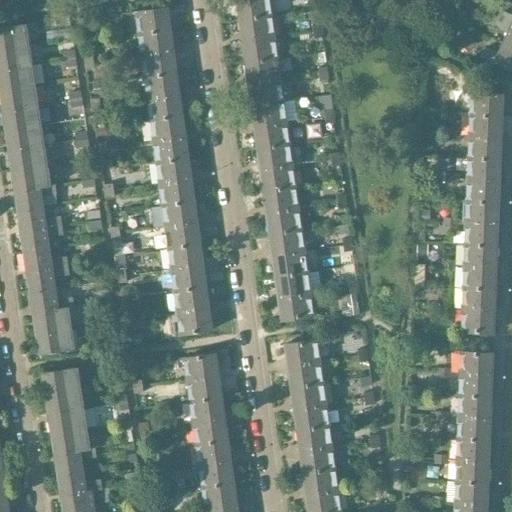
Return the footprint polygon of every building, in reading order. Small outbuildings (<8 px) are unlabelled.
[(237,0),(240,20),(270,15),(267,0),(237,0)] [(318,9),(316,0),(315,0),(308,1),(310,10),(318,9)] [(136,12),(139,34),(169,30),(166,7),(136,12)] [(463,23),(468,13),(461,9),(456,20),(463,23)] [(511,15),(500,11),(497,19),(511,25),(511,15)] [(270,15),(240,20),(243,41),(273,37),(270,15)] [(78,20),(80,33),(89,31),(87,19),(78,20)] [(511,25),(497,19),(493,27),(508,34),(503,44),(511,47),(511,25)] [(455,37),(460,28),(461,26),(454,22),(448,34),(455,37)] [(0,27),(0,49),(29,45),(26,24),(0,27)] [(169,30),(139,34),(142,55),(172,51),(169,30)] [(321,30),(312,31),(313,38),(322,37),(321,30)] [(72,38),(71,31),(59,33),(60,40),(72,38)] [(273,37),(243,41),(246,62),(276,58),(273,37)] [(454,45),(445,42),(443,48),(452,51),(454,45)] [(511,47),(503,44),(499,54),(484,48),(480,57),(511,70),(511,47)] [(29,45),(0,49),(0,69),(32,65),(29,45)] [(62,53),(63,60),(75,58),(74,51),(62,53)] [(172,51),(142,55),(145,77),(175,72),(172,51)] [(75,58),(63,60),(64,67),(76,65),(75,58)] [(276,58),(246,62),(249,84),(279,80),(276,58)] [(32,65),(0,69),(0,87),(0,90),(35,85),(32,65)] [(175,72),(145,77),(148,98),(178,94),(175,72)] [(279,80),(249,84),(252,105),(282,101),(279,80)] [(35,85),(0,90),(3,110),(38,105),(35,85)] [(471,93),(470,115),(500,116),(501,94),(473,93),(473,87),(464,87),(464,93),(471,93)] [(68,93),(69,100),(81,99),(80,91),(68,93)] [(178,94),(148,98),(151,119),(181,115),(178,94)] [(81,99),(69,100),(70,107),(82,106),(81,99)] [(423,108),(438,111),(439,103),(424,100),(423,108)] [(282,101),(252,105),(255,126),(285,122),(282,101)] [(38,105),(3,110),(7,131),(41,125),(38,105)] [(181,115),(151,119),(154,141),(184,136),(181,115)] [(500,116),(470,115),(469,136),(500,137),(500,116)] [(285,122),(255,126),(258,148),(288,144),(285,122)] [(41,125),(7,131),(10,151),(44,145),(41,125)] [(74,134),(75,141),(87,139),(86,132),(74,134)] [(184,136),(154,141),(157,162),(187,158),(184,136)] [(500,137),(469,136),(468,158),(499,159),(500,137)] [(87,139),(75,141),(76,148),(88,146),(87,139)] [(288,144),(258,148),(261,169),(291,165),(288,144)] [(44,145),(10,151),(13,171),(47,166),(44,145)] [(187,158),(157,162),(160,184),(190,179),(187,158)] [(499,159),(468,158),(467,179),(498,181),(499,159)] [(291,165),(261,169),(264,191),(294,186),(291,165)] [(47,166),(13,171),(16,191),(50,186),(50,185),(47,166)] [(80,174),(81,180),(93,179),(92,172),(80,174)] [(93,179),(81,180),(82,188),(94,186),(93,179)] [(190,179),(160,184),(162,205),(193,201),(190,179)] [(498,181),(467,179),(467,201),(497,202),(498,181)] [(50,186),(16,191),(19,211),(42,208),(40,196),(56,194),(54,184),(50,185),(50,186)] [(294,186),(264,191),(267,212),(297,208),(294,186)] [(193,201),(162,205),(165,226),(196,222),(193,201)] [(497,202),(467,201),(466,223),(496,224),(497,202)] [(61,226),(59,217),(43,219),(42,208),(19,211),(22,231),(61,226)] [(297,208),(267,212),(270,233),(300,229),(297,208)] [(86,220),(99,218),(98,210),(85,211),(86,220)] [(88,230),(101,228),(99,220),(87,222),(88,230)] [(196,222),(165,226),(168,248),(199,243),(196,222)] [(496,224),(466,223),(465,244),(495,245),(496,224)] [(48,248),(46,237),(62,234),(61,226),(22,231),(25,252),(48,248)] [(300,229),(270,233),(273,255),(303,251),(300,229)] [(199,243),(168,248),(171,269),(201,265),(199,243)] [(495,245),(465,244),(464,266),(494,267),(495,245)] [(48,248),(25,252),(28,272),(67,266),(65,257),(49,259),(48,248)] [(105,258),(104,251),(92,253),(93,260),(105,258)] [(303,251),(273,255),(276,276),(306,272),(303,251)] [(201,265),(171,269),(174,291),(204,286),(201,265)] [(67,266),(28,272),(31,292),(54,288),(52,277),(68,275),(67,266)] [(494,267),(464,266),(463,287),(494,289),(494,267)] [(306,272),(276,276),(279,298),(309,293),(306,272)] [(204,286),(174,291),(177,312),(207,308),(204,286)] [(494,289),(463,287),(462,309),(493,310),(494,289)] [(55,300),(54,288),(31,292),(34,312),(68,307),(69,308),(73,307),(73,306),(84,304),(83,296),(55,300)] [(309,293),(279,298),(282,320),(312,316),(309,293)] [(358,314),(355,294),(348,295),(351,315),(358,314)] [(101,311),(113,310),(112,303),(100,304),(101,311)] [(68,307),(34,312),(37,332),(71,327),(69,308),(68,307)] [(207,308),(177,312),(181,335),(211,330),(207,308)] [(493,310),(462,309),(461,332),(492,333),(493,310)] [(71,327),(37,332),(40,353),(75,348),(71,327)] [(285,343),(288,365),(318,361),(315,339),(285,343)] [(118,342),(106,343),(107,351),(119,349),(118,342)] [(461,351),(460,373),(490,375),(491,352),(461,351)] [(184,358),(187,380),(217,375),(214,353),(184,358)] [(108,358),(109,365),(121,363),(120,356),(108,358)] [(132,362),(134,373),(141,372),(140,361),(132,362)] [(318,361),(288,365),(291,387),(321,383),(318,361)] [(43,373),(46,394),(81,388),(78,368),(43,373)] [(490,375),(460,373),(459,395),(490,396),(490,375)] [(217,375),(187,380),(190,401),(220,397),(217,375)] [(370,376),(359,378),(360,387),(371,385),(370,376)] [(321,383),(291,387),(294,408),(324,404),(321,383)] [(81,388),(46,394),(49,414),(84,409),(81,388)] [(114,397),(115,404),(127,402),(126,395),(114,397)] [(490,396),(459,395),(458,417),(489,418),(490,396)] [(220,397),(190,401),(193,422),(223,418),(220,397)] [(127,402),(115,404),(116,411),(128,409),(127,402)] [(324,404),(294,408),(297,430),(327,426),(324,404)] [(84,409),(49,414),(52,434),(87,429),(84,409)] [(489,418),(458,417),(457,438),(488,439),(489,418)] [(223,418),(193,422),(196,444),(226,440),(223,418)] [(119,431),(131,429),(130,422),(118,424),(119,431)] [(139,424),(140,431),(149,429),(148,422),(139,424)] [(327,426),(297,430),(300,451),(330,447),(327,426)] [(87,429),(52,434),(55,454),(90,449),(90,448),(87,429)] [(488,439),(457,438),(457,460),(487,461),(488,439)] [(226,440),(196,444),(199,465),(229,461),(226,440)] [(90,449),(55,454),(58,474),(82,471),(80,459),(96,457),(94,447),(90,448),(90,449)] [(330,447),(300,451),(303,472),(333,468),(330,447)] [(125,463),(136,461),(135,454),(123,456),(125,463)] [(487,461),(457,460),(456,481),(486,483),(487,461)] [(229,461),(199,465),(202,487),(232,482),(229,461)] [(333,468),(303,472),(306,494),(336,490),(333,468)] [(108,478),(99,480),(83,482),(82,471),(58,474),(61,494),(91,490),(91,491),(110,488),(108,478)] [(126,483),(138,481),(137,473),(124,474),(126,483)] [(184,478),(176,480),(177,490),(185,489),(184,478)] [(486,483),(456,481),(455,503),(485,504),(486,483)] [(232,482),(202,487),(205,508),(235,504),(232,482)] [(129,494),(141,492),(140,485),(128,487),(129,494)] [(91,490),(61,494),(64,511),(81,511),(94,510),(91,491),(91,490)] [(336,490),(306,494),(308,511),(332,511),(339,511),(336,490)] [(485,511),(485,504),(455,503),(454,511),(485,511)]
